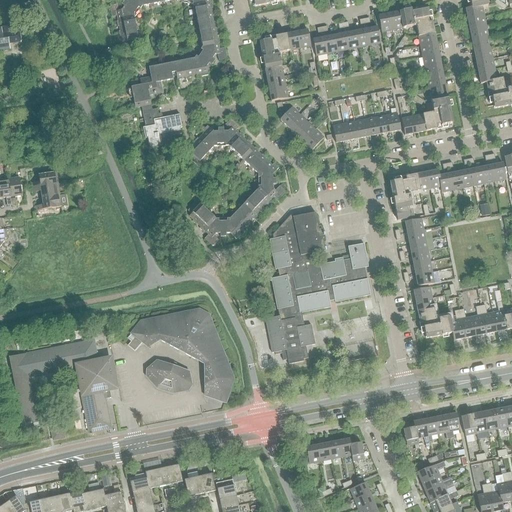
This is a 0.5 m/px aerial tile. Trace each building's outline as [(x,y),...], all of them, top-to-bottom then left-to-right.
[(217,34),(216,29),(214,29),(212,18),(214,18),(213,13),(211,13),(210,9),(212,8),(211,3),(209,3),(208,0),(127,0),(127,2),(124,0),(121,5),(123,7),(121,10),(118,11),(117,4),(110,6),(109,8),(111,17),(116,16),(117,21),(116,22),(117,27),(118,27),(119,31),(118,32),(119,37),(120,37),(121,42),(124,42),(125,47),(138,44),(136,31),(138,31),(137,27),(135,27),(133,19),(137,13),(139,14),(140,12),(138,11),(141,7),(149,5),(149,7),(153,7),(153,5),(170,1),(170,3),(174,2),(174,0),(175,0),(183,0),(186,2),(185,4),(187,5),(188,3),(194,7),(195,15),(193,16),(194,20),(196,19),(199,35),(197,35),(198,39),(200,39),(202,47),(198,53),(196,52),(195,54),(197,55),(194,59),(186,61),(186,59),(182,59),(182,61),(173,63),(176,81),(182,80),(181,78),(186,77),(187,79),(192,78),(191,76),(196,75),(197,78),(207,76),(206,67),(208,64),(211,66),(214,61),(211,59),(214,55),(216,55),(218,61),(225,60),(226,58),(224,48),(219,49),(218,44),(219,44),(218,39),(216,39),(216,34),(217,34)] [(486,0),(468,0),(470,8),(481,6),(482,7),(487,5),(486,0)] [(465,9),(467,20),(484,17),(482,7),(481,6),(470,8),(465,9)] [(426,7),(412,10),(415,26),(432,23),(431,17),(428,18),(426,7)] [(398,30),(415,26),(412,10),(395,13),(398,30)] [(398,30),(395,13),(377,17),(381,33),(398,30)] [(467,20),(469,31),(486,27),(484,17),(467,20)] [(436,45),(432,23),(415,26),(420,48),(436,45)] [(0,50),(9,49),(8,44),(20,42),(17,26),(0,27),(0,50)] [(469,31),(471,41),(488,38),(486,27),(469,31)] [(377,28),(366,30),(369,46),(380,44),(377,28)] [(366,30),(355,32),(358,48),(369,46),(366,30)] [(299,49),(310,47),(307,31),(296,33),(299,49)] [(355,32),(344,34),(347,51),(358,48),(355,32)] [(289,51),(299,49),(296,33),(286,35),(289,51)] [(344,34),(334,36),(337,53),(347,51),(344,34)] [(289,51),(286,35),(269,38),(270,40),(259,43),(264,70),(281,67),(278,54),(289,51)] [(334,36),(323,38),(326,55),(337,53),(334,36)] [(315,57),(326,55),(323,38),(312,40),(315,57)] [(471,41),(473,52),(490,49),(488,38),(471,41)] [(424,70),(440,66),(436,45),(420,48),(424,70)] [(473,52),(475,63),(492,60),(490,49),(473,52)] [(475,63),(478,74),(494,70),(498,69),(497,66),(493,66),(492,60),(475,63)] [(296,70),(298,66),(290,61),(287,65),(296,70)] [(181,128),(179,115),(159,119),(157,109),(151,110),(148,95),(161,93),(159,82),(172,80),(169,64),(148,68),(150,78),(139,80),(140,86),(130,88),(134,109),(141,107),(145,127),(142,128),(144,139),(147,138),(149,149),(162,146),(160,136),(165,135),(167,141),(181,138),(179,128),(181,128)] [(445,88),(440,66),(424,70),(428,91),(445,88)] [(283,77),(281,67),(264,70),(266,81),(283,77)] [(496,80),(494,70),(478,74),(480,84),(485,83),(496,81),(496,80)] [(283,77),(266,81),(268,91),(285,88),(283,77)] [(502,79),(496,80),(496,81),(485,83),(489,99),(491,98),(493,109),(511,105),(511,88),(504,90),(502,79)] [(287,99),(285,88),(268,91),(270,102),(287,99)] [(433,113),(449,110),(445,88),(428,91),(432,113),(433,113)] [(279,120),(287,128),(299,116),(291,108),(279,120)] [(452,124),(449,110),(433,113),(436,129),(442,128),(441,126),(452,124)] [(433,113),(432,113),(417,116),(420,133),(436,129),(433,113)] [(396,114),(385,116),(389,133),(400,131),(396,114)] [(295,135),(307,123),(299,116),(287,128),(295,135)] [(385,116),(375,118),(378,135),(389,133),(385,116)] [(420,133),(417,116),(400,119),(404,136),(420,133)] [(375,118),(364,120),(367,137),(378,135),(375,118)] [(189,146),(183,153),(182,153),(187,158),(190,154),(199,162),(205,155),(206,157),(209,154),(208,152),(213,147),(218,147),(218,149),(221,149),(220,147),(227,147),(234,153),(232,154),(235,157),(237,155),(249,167),(247,168),(250,171),(251,170),(257,175),(257,180),(255,180),(255,182),(257,182),(257,189),(251,196),(250,194),(247,197),(249,199),(237,210),(236,209),(233,212),(234,213),(229,219),(224,219),(224,217),(222,217),(222,219),(215,219),(208,213),(210,212),(207,209),(205,211),(196,201),(187,211),(191,214),(188,217),(192,221),(191,222),(195,225),(196,224),(200,228),(199,229),(203,233),(204,231),(207,235),(203,239),(211,246),(213,246),(218,241),(213,236),(215,234),(219,234),(219,237),(225,237),(225,234),(229,234),(236,240),(240,235),(238,233),(244,226),(246,228),(249,224),(248,223),(252,219),(253,220),(256,216),(255,215),(259,212),(260,213),(264,209),(262,208),(266,204),(267,205),(271,202),(269,200),(273,197),(277,201),(284,193),(284,191),(279,186),(274,191),(272,189),(272,185),(275,185),(275,179),(272,179),(272,175),(278,168),(273,164),(271,166),(264,160),(266,158),(262,155),(261,156),(257,153),(258,151),(254,148),(253,149),(250,145),(251,144),(247,140),(246,142),(242,138),(243,137),(240,133),(238,135),(235,131),(239,127),(231,120),(229,120),(224,125),(229,130),(227,132),(223,132),(223,129),(217,129),(217,132),(213,132),(206,126),(202,131),(204,133),(198,139),(196,138),(193,142),(194,143),(191,147),(189,146)] [(364,120),(353,123),(357,139),(367,137),(364,120)] [(295,135),(303,143),(315,131),(307,123),(295,135)] [(353,123),(343,125),(346,141),(357,139),(353,123)] [(335,143),(346,141),(343,125),(332,127),(335,143)] [(323,138),(315,131),(303,143),(311,151),(323,138)] [(161,154),(152,155),(154,166),(163,164),(161,154)] [(495,182),(505,180),(502,164),(491,166),(495,182)] [(495,182),(491,166),(481,168),(484,185),(495,182)] [(484,185),(481,168),(470,170),(473,187),(484,185)] [(473,187),(470,170),(460,172),(463,189),(473,187)] [(441,187),(438,176),(437,171),(427,173),(430,189),(439,187),(441,187)] [(452,191),(463,189),(460,172),(449,174),(452,191)] [(32,188),(57,184),(55,173),(38,175),(39,182),(31,183),(32,188)] [(430,189),(427,173),(416,175),(419,192),(430,189)] [(452,191),(449,174),(438,176),(441,187),(439,187),(440,193),(452,191)] [(419,192),(416,175),(399,178),(400,181),(389,183),(395,211),(411,207),(408,194),(419,192)] [(21,196),(19,178),(7,180),(10,197),(21,196)] [(10,197),(7,180),(0,180),(0,198),(5,198),(6,206),(11,205),(10,200),(10,197)] [(40,191),(41,198),(59,196),(57,184),(32,188),(32,193),(40,191)] [(61,207),(59,196),(41,198),(41,201),(34,202),(35,211),(61,207)] [(397,221),(413,218),(411,207),(395,211),(397,221)] [(268,240),(271,254),(287,251),(290,266),(293,265),(293,264),(312,260),(311,254),(324,251),(322,239),(323,239),(321,229),(318,230),(315,213),(292,218),(289,219),(283,223),(272,235),(272,239),(268,240)] [(404,223),(406,234),(423,230),(421,219),(404,223)] [(425,241),(423,230),(406,234),(408,244),(425,241)] [(427,252),(425,241),(408,244),(410,255),(427,252)] [(287,251),(271,254),(274,270),(277,270),(279,277),(270,279),(276,310),(277,310),(279,317),(264,320),(271,353),(274,353),(274,355),(281,354),(282,361),(287,360),(288,365),(303,362),(302,360),(307,359),(305,347),(314,345),(310,325),(303,327),(302,318),(301,313),(330,308),(328,299),(333,298),(334,303),(370,296),(364,268),(368,267),(363,244),(347,247),(349,260),(342,261),(342,258),(334,260),(334,262),(314,266),(312,260),(293,264),(293,265),(290,266),(287,251)] [(429,262),(427,252),(410,255),(413,266),(429,262)] [(431,273),(429,262),(413,266),(415,276),(431,273)] [(433,284),(431,273),(415,276),(417,287),(433,284)] [(415,302),(431,299),(429,288),(413,291),(415,302)] [(417,313),(433,309),(431,299),(415,302),(417,313)] [(497,312),(492,313),(496,332),(507,330),(503,311),(502,311),(501,302),(496,303),(497,312)] [(356,317),(369,314),(366,304),(353,307),(356,317)] [(484,305),(479,306),(485,334),(496,332),(492,313),(486,315),(484,305)] [(474,337),(485,334),(479,306),(474,307),(476,316),(470,318),(474,337)] [(449,322),(450,322),(449,317),(435,320),(433,309),(417,313),(420,329),(423,328),(425,339),(451,334),(449,322)] [(507,330),(511,328),(511,309),(503,311),(507,330)] [(463,310),(458,311),(463,339),(474,337),(470,318),(465,319),(463,310)] [(204,396),(210,398),(225,403),(233,380),(212,327),(208,316),(198,311),(186,313),(140,322),(130,334),(147,348),(159,341),(203,365),(204,396)] [(463,339),(458,311),(453,312),(455,321),(450,322),(449,322),(451,334),(453,341),(463,339)] [(141,344),(130,335),(127,339),(130,342),(127,346),(135,352),(141,344)] [(76,366),(87,420),(89,432),(103,429),(109,428),(103,399),(110,398),(108,390),(115,389),(109,359),(96,362),(92,342),(31,355),(16,357),(8,359),(21,423),(31,421),(37,420),(36,419),(29,382),(29,381),(26,382),(25,376),(35,374),(76,366)] [(365,342),(366,357),(378,357),(377,342),(365,342)] [(187,390),(191,385),(188,372),(156,361),(146,370),(145,376),(156,388),(171,394),(187,390)] [(511,406),(503,409),(507,428),(511,426),(511,406)] [(503,409),(493,411),(496,430),(507,428),(503,409)] [(496,430),(493,411),(482,413),(486,432),(496,430)] [(486,432),(482,413),(471,415),(475,434),(486,432)] [(453,438),(452,432),(459,430),(456,414),(445,416),(449,439),(453,438)] [(475,434),(471,415),(460,417),(464,436),(475,434)] [(449,439),(445,416),(434,418),(437,435),(445,433),(446,440),(449,439)] [(437,435),(434,418),(423,420),(427,437),(437,435)] [(427,437),(423,420),(412,423),(413,428),(414,428),(416,439),(417,439),(423,438),(424,442),(428,442),(427,437)] [(62,427),(49,429),(51,442),(64,439),(62,427)] [(419,449),(417,439),(416,439),(414,428),(413,428),(403,430),(406,446),(414,445),(415,449),(419,449)] [(341,458),(351,456),(349,445),(350,445),(349,439),(337,442),(341,458)] [(330,460),(341,458),(337,442),(327,444),(330,460)] [(360,443),(350,445),(349,445),(351,456),(352,462),(364,460),(360,443)] [(319,462),(330,460),(327,444),(316,446),(319,462)] [(308,465),(319,462),(316,446),(305,448),(308,465)] [(148,490),(149,489),(182,482),(177,461),(143,469),(145,479),(146,479),(148,488),(148,490)] [(420,483),(438,476),(436,470),(445,467),(443,462),(434,466),(434,465),(416,473),(420,483)] [(235,481),(248,479),(247,472),(234,474),(235,481)] [(109,486),(107,473),(101,474),(103,487),(109,486)] [(214,491),(212,481),(211,474),(200,477),(204,494),(214,491)] [(501,504),(511,502),(505,474),(501,474),(502,483),(497,485),(502,511),(501,504)] [(425,493),(451,482),(449,478),(441,481),(438,476),(420,483),(425,493)] [(146,479),(145,479),(135,481),(134,477),(128,479),(131,492),(148,488),(146,479)] [(204,494),(200,477),(183,480),(187,497),(204,494)] [(217,494),(234,490),(232,480),(215,484),(217,494)] [(429,503),(447,496),(445,490),(453,487),(451,482),(425,493),(429,503)] [(349,490),(353,500),(369,493),(365,483),(349,490)] [(490,511),(495,511),(502,511),(497,485),(496,485),(497,492),(492,493),(490,484),(485,485),(490,511)] [(479,511),(490,511),(485,485),(481,486),(483,495),(476,496),(479,511)] [(148,490),(148,488),(131,492),(133,501),(150,498),(149,489),(148,490)] [(165,500),(174,498),(175,498),(172,488),(163,490),(165,500)] [(114,494),(104,496),(103,496),(106,507),(105,507),(105,508),(123,504),(119,489),(113,490),(114,494)] [(98,509),(105,507),(106,507),(103,496),(104,496),(102,490),(94,492),(98,509)] [(219,504),(236,500),(234,490),(217,494),(219,504)] [(94,492),(86,494),(89,511),(98,509),(94,492)] [(451,506),(451,505),(449,500),(457,497),(455,492),(447,496),(429,503),(432,511),(437,511),(438,511),(451,506)] [(373,503),(369,493),(353,500),(357,510),(373,503)] [(62,511),(68,511),(72,511),(73,511),(70,497),(69,494),(59,496),(62,511)] [(86,494),(77,495),(80,511),(83,511),(89,511),(86,494)] [(80,511),(77,495),(70,497),(73,511),(72,511),(80,511)] [(62,511),(59,496),(49,499),(51,511),(62,511)] [(7,502),(14,511),(23,511),(25,511),(15,497),(7,502)] [(153,507),(150,498),(133,501),(135,511),(153,507)] [(40,511),(51,511),(49,499),(38,501),(40,511)] [(221,511),(235,511),(239,511),(236,500),(219,504),(221,511)] [(40,511),(38,501),(28,503),(30,511),(40,511)] [(14,511),(7,502),(0,507),(3,511),(14,511)] [(376,511),(373,503),(357,510),(358,511),(376,511)] [(438,511),(459,511),(456,503),(451,505),(451,506),(438,511)]
